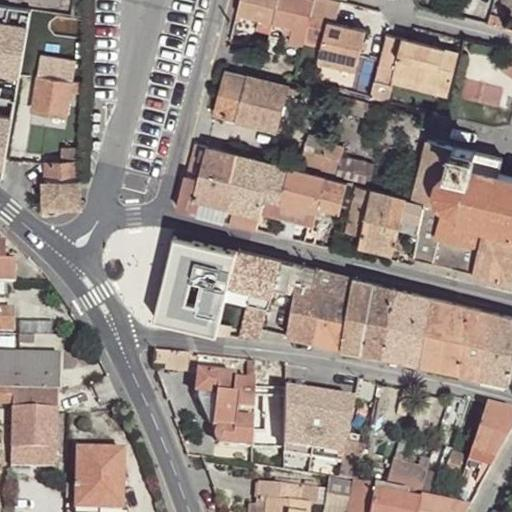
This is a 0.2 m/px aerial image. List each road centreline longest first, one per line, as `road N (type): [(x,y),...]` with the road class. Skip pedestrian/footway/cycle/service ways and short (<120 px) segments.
road 1 (residential): [(511,397),(252,347),(151,339),(112,346)]
road 2 (residential): [(157,215),(511,295)]
road 3 (residential): [(157,215),(216,0)]
road 4 (unknown): [(5,206),(24,149),(40,8)]
road 5 (tertiary): [(112,346),(185,511)]
road 6 (residential): [(361,0),(511,39)]
